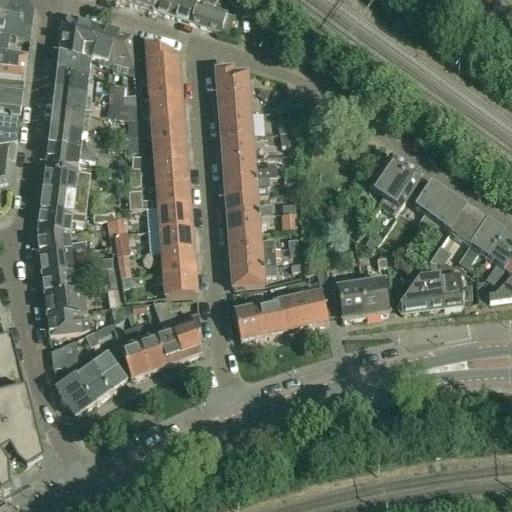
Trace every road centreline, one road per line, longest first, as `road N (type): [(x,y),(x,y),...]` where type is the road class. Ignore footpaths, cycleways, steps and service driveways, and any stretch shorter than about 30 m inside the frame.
road 1 (residential): [(197,44),(220,367),(238,423)]
road 2 (residential): [(511,228),(287,74),(197,44)]
road 3 (residential): [(91,499),(43,398),(17,237)]
road 4 (residential): [(17,237),(48,3)]
road 5 (tertiary): [(238,423),(400,376)]
road 6 (tertiary): [(91,499),(238,423)]
road 7 (residential): [(48,3),(197,44)]
